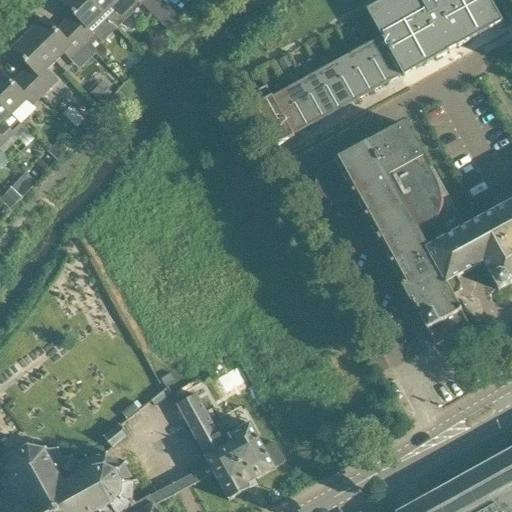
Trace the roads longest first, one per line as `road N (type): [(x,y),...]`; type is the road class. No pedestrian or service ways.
road 1 (residential): [(482,58),(295,160),(435,440)]
road 2 (tertiary): [(307,511),(435,440)]
